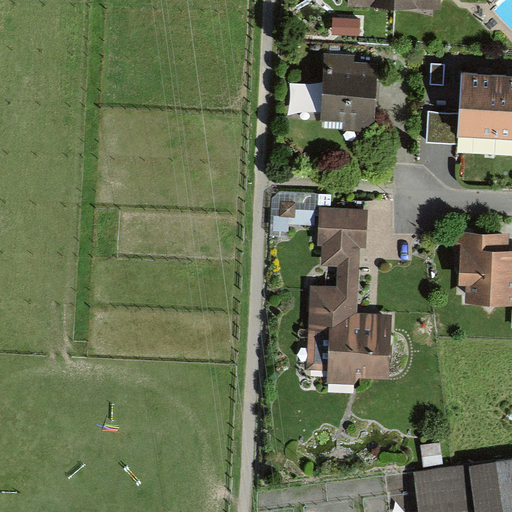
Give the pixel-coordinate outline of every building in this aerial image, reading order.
[(393,8),(393,0),(350,0),(351,7),(393,8)] [(393,0),(393,8),(441,11),(441,0),(393,0)] [(357,56),(327,54),(322,120),(344,122),(344,131),(376,133),(381,64),(363,63),(357,63),(357,56)] [(493,140),(498,77),(487,76),(463,75),(460,114),(430,112),(428,142),(458,144),(458,138),(493,140)] [(511,78),(498,77),(493,140),(511,141),(511,78)] [(319,227),(320,207),(321,195),(280,192),(274,198),(271,235),(289,236),(290,225),(319,227)] [(389,378),(392,315),(356,314),(359,248),(366,249),(368,209),(320,207),(319,227),(318,247),(321,247),(320,267),(338,268),(337,285),(310,284),(307,369),(328,369),(327,383),(358,384),(359,377),(389,378)] [(510,235),(458,233),(456,264),(461,264),(460,285),(467,285),(467,302),(511,304),(511,254),(510,255),(510,235)] [(511,511),(511,459),(416,472),(421,511),(511,511)]
